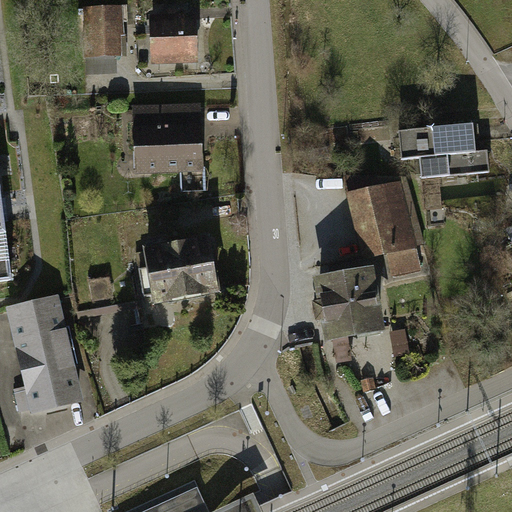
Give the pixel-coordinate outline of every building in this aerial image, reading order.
[(123,5),(82,7),(85,57),(121,55),(120,36),(125,35),(123,5)] [(148,16),(151,66),(198,63),(196,14),(148,16)] [(135,175),(203,172),(200,105),(133,107),(135,175)] [(422,179),(491,172),(489,151),(477,152),(474,125),(399,132),(402,161),(420,159),(422,179)] [(392,278),(422,271),(402,181),(347,194),(362,262),(388,256),(392,278)] [(0,196),(0,283),(11,282),(0,196)] [(154,305),(220,294),(210,235),(142,247),(145,269),(139,270),(144,297),(152,295),(154,305)] [(325,344),(386,332),(374,268),(313,278),(325,344)] [(109,277),(89,281),(93,302),(113,298),(109,277)] [(30,415),(83,403),(58,296),(5,308),(30,415)] [(197,488),(144,511),(187,511),(205,504),(197,488)] [(212,511),(268,511),(259,491),(212,511)]
